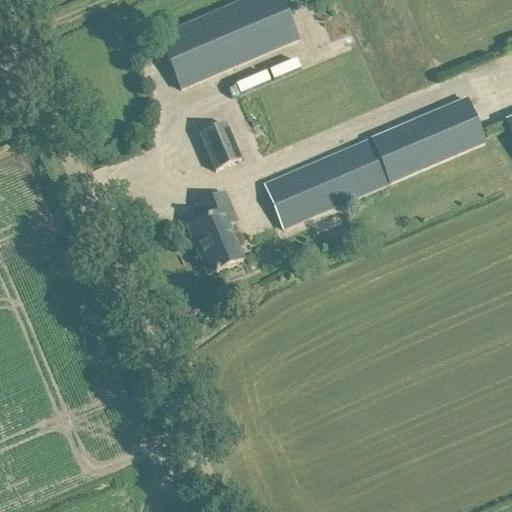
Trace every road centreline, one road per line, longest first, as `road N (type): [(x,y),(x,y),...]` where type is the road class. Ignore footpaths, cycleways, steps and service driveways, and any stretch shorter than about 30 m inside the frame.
road 1 (unclassified): [(213,511),(0,13)]
road 2 (unknown): [(14,46),(126,0)]
